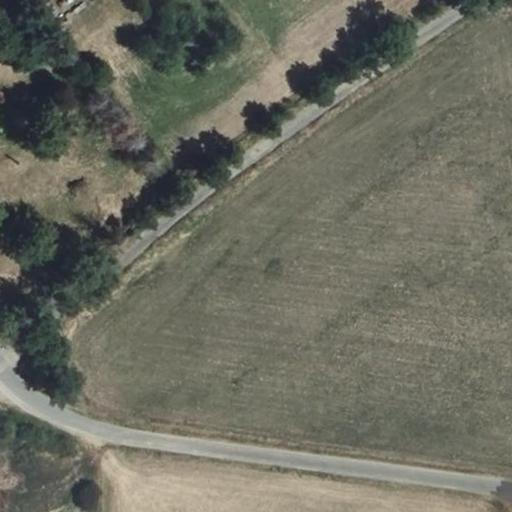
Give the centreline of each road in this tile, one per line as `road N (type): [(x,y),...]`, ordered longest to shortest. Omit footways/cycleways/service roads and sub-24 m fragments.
road 1 (unclassified): [(0,364),(129,255),(480,0)]
road 2 (unclassified): [(0,369),(74,425),(511,489)]
